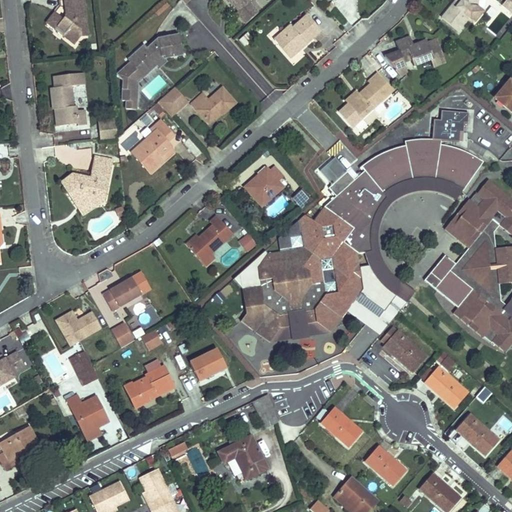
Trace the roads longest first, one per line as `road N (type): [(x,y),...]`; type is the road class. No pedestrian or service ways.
road 1 (residential): [(511,509),(351,367),(297,387),(264,385),(0,508)]
road 2 (residential): [(68,272),(83,273),(149,235),(406,0)]
road 3 (residential): [(14,0),(41,249),(51,268),(68,272)]
road 4 (unknown): [(296,104),(191,5)]
